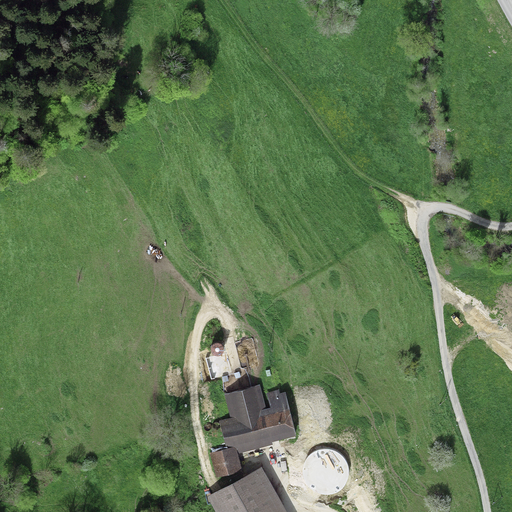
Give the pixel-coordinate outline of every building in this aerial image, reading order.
[(215,342),(213,343),(211,345),(210,348),(210,350),(211,352),(213,354),(215,355),(218,355),(220,354),(222,352),(223,350),(223,348),(222,345),(220,343),(218,342),(215,342)] [(220,356),(219,357),(218,358),(217,359),(217,361),(218,363),(220,364),(221,364),(223,364),(224,363),(225,362),(226,360),(226,358),(225,357),(224,356),(222,355),(220,356)] [(223,365),(222,365),(220,367),(220,368),(220,370),(220,372),(221,373),(223,373),(225,374),(226,373),(227,372),(228,370),(228,369),(228,367),(227,366),(225,365),(223,365)] [(225,374),(224,375),(223,376),(222,378),(222,380),(223,381),(224,383),(226,383),(228,383),(229,382),(231,381),(231,379),(231,377),(230,376),(229,375),(227,374),(225,374)] [(233,450),(295,434),(285,394),(279,396),(277,392),(274,393),(275,398),(268,399),(271,410),(264,412),(257,386),(225,395),(232,421),(219,425),(226,451),(233,450)] [(233,450),(226,451),(211,455),(216,475),(238,470),(233,450)] [(275,511),(254,473),(211,496),(219,511),(275,511)]
